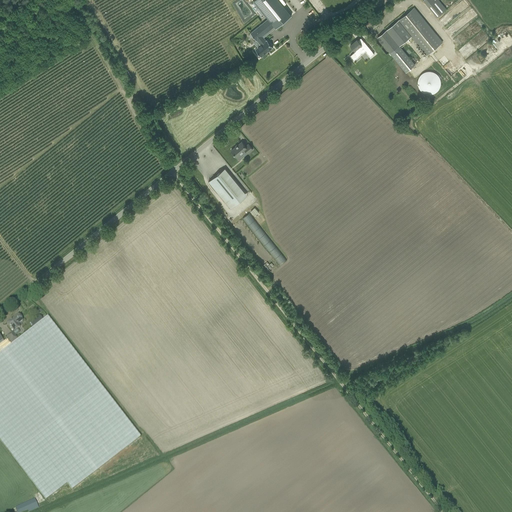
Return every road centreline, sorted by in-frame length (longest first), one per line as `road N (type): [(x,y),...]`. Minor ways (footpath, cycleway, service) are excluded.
road 1 (unclassified): [(0,312),(385,0)]
road 2 (track): [(444,511),(172,173)]
road 3 (track): [(511,44),(411,125),(511,231)]
road 4 (track): [(68,0),(139,119)]
